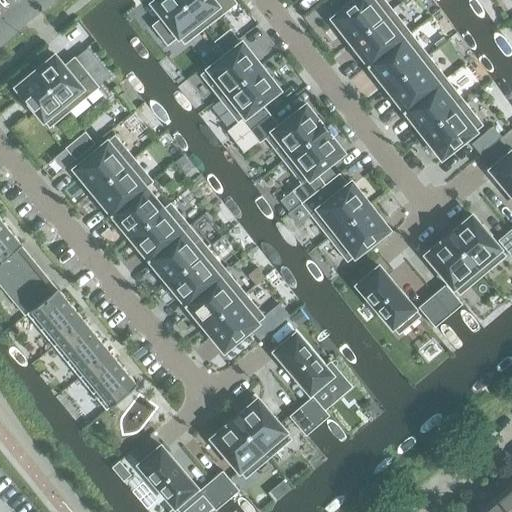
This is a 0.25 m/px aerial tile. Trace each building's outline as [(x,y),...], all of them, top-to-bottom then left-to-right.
[(155,0),(152,2),(163,16),(152,25),(168,45),(179,36),(185,44),(204,28),(182,0),(155,0)] [(182,0),(204,28),(224,13),(237,3),(235,0),(182,0)] [(342,30),(351,41),(393,9),(385,0),(354,0),(350,0),(343,7),(344,8),(333,17),(340,27),(339,27),(342,30)] [(368,66),(411,32),(393,9),(351,41),(360,53),(362,56),(363,56),(369,63),(367,65),(368,66)] [(387,87),(429,55),(411,32),(368,66),(370,65),(376,73),(375,73),(378,76),(387,87)] [(232,44),(228,38),(218,45),(223,52),(232,44)] [(220,98),(261,65),(252,54),(253,53),(250,50),(249,51),(242,41),(201,74),(220,98)] [(104,69),(87,48),(76,57),(93,78),(104,69)] [(55,55),(37,70),(70,110),(100,86),(76,57),(75,56),(64,65),(55,55)] [(404,112),(447,78),(429,55),(387,87),(396,99),(398,102),(399,102),(405,109),(403,111),(404,112)] [(270,77),(261,65),(220,98),(238,121),(242,119),(251,130),(271,114),(262,103),(280,89),(272,80),(273,79),(271,76),(270,77)] [(70,110),(37,70),(36,68),(33,70),(34,71),(24,79),(24,78),(21,80),(23,81),(17,86),(50,127),(55,123),(70,110)] [(424,133),(465,101),(447,78),(404,112),(406,111),(412,118),(411,119),(414,122),(424,133)] [(483,125),(465,101),(424,133),(432,145),(434,148),(435,148),(442,157),(454,148),(455,150),(465,142),(464,140),(483,125)] [(284,160),(325,127),(321,122),(321,121),(319,119),(306,104),(279,125),(271,114),(251,130),(260,142),(266,137),(284,160)] [(481,154),(502,136),(493,125),(472,143),(481,154)] [(330,133),(325,127),(284,160),(302,183),(293,190),(302,202),(326,184),(317,173),(344,151),(332,136),(332,135),(330,133)] [(86,131),(66,147),(76,159),(95,143),(86,131)] [(93,191),(134,157),(115,134),(75,168),(82,177),(82,178),(84,181),(85,180),(93,191)] [(497,163),(496,163),(494,165),(491,168),(511,193),(511,150),(509,153),(508,152),(506,154),(506,155),(497,163)] [(113,215),(146,187),(154,181),(134,157),(93,191),(103,203),(105,206),(106,206),(112,213),(110,214),(112,216),(113,215)] [(329,237),(370,205),(361,193),(362,193),(360,190),(359,190),(352,181),(348,184),(340,173),(326,184),(302,202),(329,237)] [(130,235),(164,208),(146,187),(113,215),(119,222),(119,223),(121,226),(122,225),(130,235)] [(150,260),(191,226),(171,202),(164,208),(130,235),(140,248),(142,251),(143,251),(149,258),(147,259),(149,261),(150,260)] [(379,216),(370,205),(329,237),(348,261),(389,229),(382,220),(383,219),(380,216),(379,216)] [(455,229),(449,234),(483,275),(506,255),(490,236),(492,234),(484,224),(482,226),(473,215),(458,227),(457,227),(454,229),(455,229)] [(0,235),(8,229),(0,218),(0,235)] [(168,282),(209,248),(191,226),(150,260),(156,267),(156,268),(158,271),(159,270),(168,282)] [(13,252),(21,246),(22,245),(8,229),(0,235),(0,262),(5,258),(13,252)] [(511,231),(511,230),(499,240),(511,255),(511,231)] [(483,275),(449,234),(444,238),(443,238),(441,240),(441,241),(426,254),(436,265),(434,266),(442,276),(444,275),(460,294),(483,275)] [(21,246),(13,252),(22,263),(23,262),(30,256),(21,246)] [(187,305),(228,271),(209,248),(168,282),(178,293),(177,293),(179,296),(180,296),(186,303),(184,304),(186,306),(187,305)] [(22,263),(13,252),(5,258),(14,269),(17,267),(22,263)] [(39,268),(30,256),(23,262),(33,273),(39,268)] [(14,269),(5,258),(0,262),(0,268),(6,276),(11,272),(14,269)] [(33,273),(23,262),(22,263),(17,267),(26,278),(33,273)] [(361,280),(361,281),(358,284),(364,292),(366,296),(367,295),(384,315),(383,316),(386,319),(387,319),(399,333),(421,315),(379,266),(376,269),(375,268),(373,270),(373,271),(364,279),(363,278),(361,280)] [(26,278),(17,267),(14,269),(11,272),(20,283),(26,278)] [(42,271),(39,268),(33,273),(42,284),(48,279),(42,271)] [(259,282),(265,277),(257,268),(251,273),(259,282)] [(206,327),(246,294),(228,271),(187,305),(194,312),(193,313),(195,316),(196,315),(206,327)] [(20,283),(11,272),(6,276),(5,277),(14,288),(20,283)] [(42,284),(33,273),(26,278),(35,289),(40,285),(42,284)] [(14,288),(5,277),(0,280),(0,284),(8,293),(14,288)] [(35,289),(26,278),(20,283),(29,294),(32,291),(35,289)] [(57,289),(48,279),(42,284),(40,285),(49,296),(57,289)] [(29,294),(20,283),(14,288),(23,299),(24,298),(29,294)] [(446,284),(433,295),(449,315),(463,303),(446,284)] [(49,296),(40,285),(35,289),(32,291),(41,302),(49,296)] [(23,299),(14,288),(8,293),(17,304),(23,299)] [(41,330),(71,305),(58,289),(57,289),(49,296),(41,302),(33,309),(28,313),(28,314),(41,330)] [(41,302),(32,291),(29,294),(24,298),(33,309),(41,302)] [(265,316),(246,294),(206,327),(215,338),(214,338),(217,341),(225,350),(236,340),(237,342),(247,334),(246,332),(265,316)] [(449,315),(433,295),(419,307),(435,326),(449,315)] [(33,309),(24,298),(23,299),(17,304),(26,315),(28,313),(33,309)] [(54,346),(84,321),(71,305),(41,330),(54,346)] [(295,325),(305,316),(300,310),(290,319),(295,325)] [(180,320),(175,324),(181,331),(186,327),(180,320)] [(274,327),(268,320),(259,328),(265,335),(274,327)] [(67,362),(97,337),(84,321),(54,346),(67,362)] [(297,332),(293,335),(292,334),(290,336),(291,337),(281,345),(280,345),(279,345),(278,347),(279,347),(275,350),(289,367),(288,367),(289,368),(289,367),(311,392),(332,374),(326,366),(324,362),(323,363),(306,343),(307,342),(304,339),(303,340),(297,332)] [(80,377),(111,353),(97,337),(67,362),(80,377)] [(94,393),(124,369),(112,354),(111,353),(80,377),(94,393)] [(137,385),(124,369),(94,393),(107,409),(137,385)] [(312,396),(301,406),(318,425),(330,415),(313,395),(312,396)] [(240,413),(235,417),(269,458),(292,438),(258,398),(244,410),(243,410),(240,412),(240,413)] [(318,425),(301,406),(290,415),(306,435),(316,427),(318,425)] [(269,458),(235,417),(230,422),(230,421),(226,424),(227,425),(212,437),(221,448),(220,450),(228,460),(230,458),(246,477),(269,458)] [(180,511),(182,511),(203,494),(200,490),(176,462),(176,461),(175,461),(161,445),(158,448),(157,447),(155,449),(155,450),(146,458),(145,458),(143,460),(140,464),(146,471),(145,472),(148,475),(149,475),(166,494),(165,495),(168,498),(169,498),(180,511)] [(223,470),(211,480),(228,499),(239,489),(233,482),(223,470)] [(228,499),(211,480),(200,490),(203,494),(216,509),(228,499)] [(509,488),(496,498),(508,511),(511,511),(511,481),(511,482),(509,480),(505,483),(509,488)] [(480,503),(476,507),(478,509),(476,511),(477,511),(508,511),(496,498),(484,508),(480,503)]
